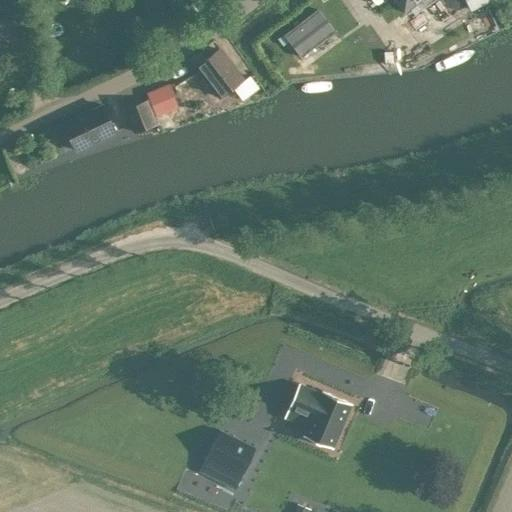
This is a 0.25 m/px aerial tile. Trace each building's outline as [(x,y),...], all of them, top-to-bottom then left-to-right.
[(318,2),(284,28),(301,51),(335,24),(318,2)] [(197,60),(221,91),(243,74),(220,42),(197,60)] [(166,82),(146,90),(147,93),(154,111),(175,103),(166,82)] [(147,93),(125,102),(134,125),(156,116),(154,111),(147,93)] [(102,98),(64,116),(77,143),(116,125),(102,98)] [(299,376),(287,403),(309,412),(302,429),(333,442),(353,397),(321,384),(321,385),(299,376)] [(219,422),(206,449),(242,468),(256,441),(219,422)] [(206,449),(197,467),(233,486),(242,468),(206,449)] [(298,500),(293,511),(310,511),(313,506),(298,500)]
